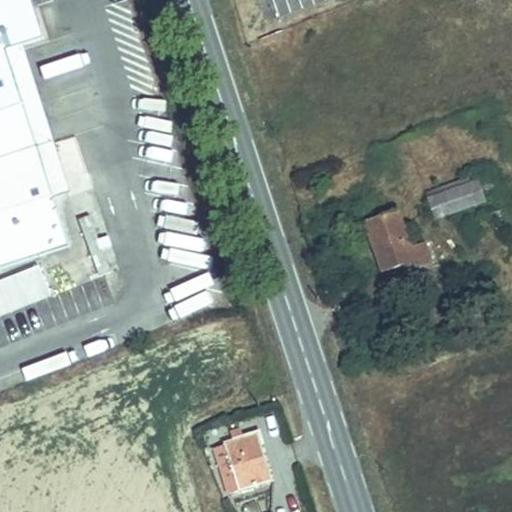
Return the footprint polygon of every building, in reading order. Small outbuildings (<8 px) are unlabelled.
[(0,0),(0,273),(87,243),(53,145),(17,44),(30,39),(55,30),(44,0),(0,0)] [(30,39),(17,44),(53,145),(66,140),(30,39)] [(474,170),(426,185),(432,206),(481,191),(474,170)] [(398,194),(363,205),(380,255),(408,245),(413,260),(434,252),(426,231),(412,235),(398,194)] [(255,437),(221,448),(235,488),(268,477),(255,437)]
